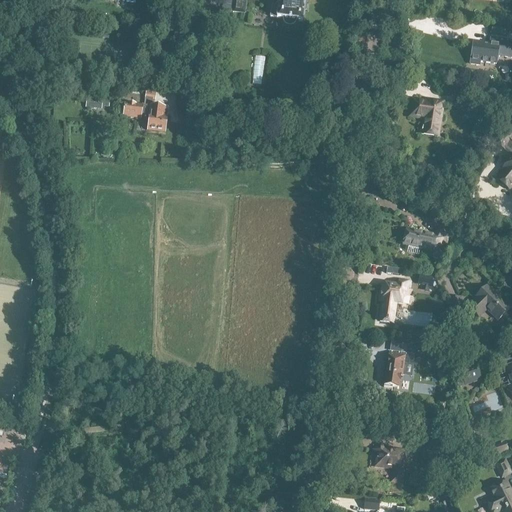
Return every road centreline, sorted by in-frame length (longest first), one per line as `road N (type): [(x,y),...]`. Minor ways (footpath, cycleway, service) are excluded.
road 1 (unclassified): [(309,511),(358,160)]
road 2 (residential): [(511,249),(437,185),(358,160)]
road 3 (residential): [(358,160),(381,0)]
